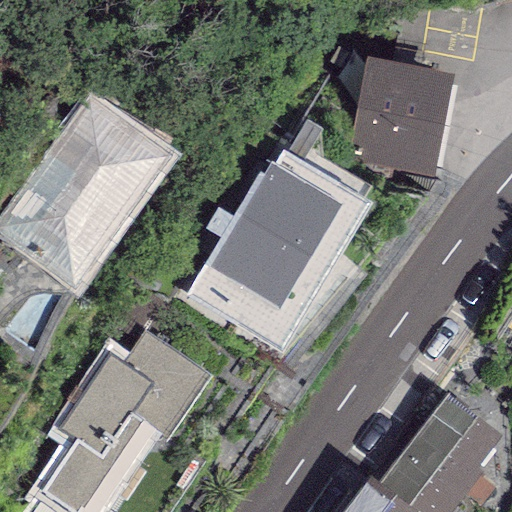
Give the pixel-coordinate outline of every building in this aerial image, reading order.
[(452,75),(387,63),(367,170),(432,182),(452,75)] [(172,155),(88,95),(0,217),(0,234),(75,289),(172,155)] [(370,202),(283,150),(274,164),(271,162),(264,174),(260,172),(186,294),(280,351),(370,202)] [(208,375),(145,332),(123,364),(109,355),(58,428),(75,440),(41,489),(75,511),(105,511),(117,494),(126,500),(145,472),(134,465),(157,432),(165,438),(208,375)] [(501,435),(446,394),(381,479),(368,470),(336,511),(451,511),(482,471),(477,467),(501,435)]
